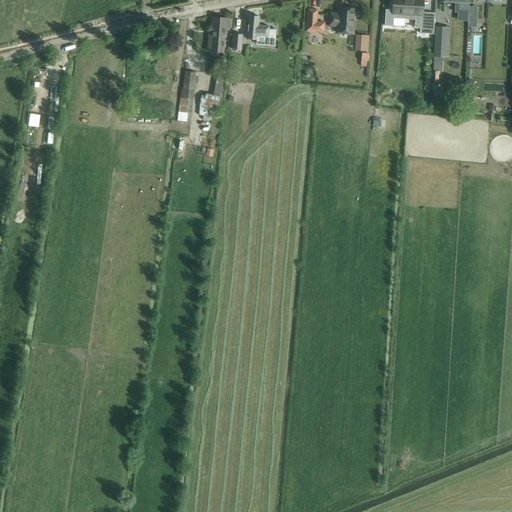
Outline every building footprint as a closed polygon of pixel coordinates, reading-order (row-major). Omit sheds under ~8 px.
[(393,0),(393,10),(386,9),(385,25),(393,26),(394,14),(421,15),(420,33),(434,34),(435,13),(423,12),(423,0),(393,0)] [(443,0),(444,0),(458,1),(458,10),(469,11),(469,6),(469,2),(469,0),(443,0)] [(479,26),(480,5),(471,5),(470,26),(479,26)] [(354,8),(339,7),(338,13),(330,13),(329,25),(336,26),(336,32),(354,34),(355,20),(353,20),(354,8)] [(319,32),(324,33),(324,22),(317,22),(317,10),(307,9),(306,31),(314,32),(314,31),(318,31),(319,32)] [(248,25),(247,39),(257,40),(257,36),(268,37),(276,38),(277,30),(269,30),(269,26),(259,25),(259,16),(249,15),(248,25)] [(210,35),(209,45),(208,48),(223,50),(225,28),(230,28),(231,18),(214,17),(212,35),(210,35)] [(443,56),(445,27),(436,27),(434,56),(443,56)] [(233,34),(232,49),(240,50),(241,50),(242,35),(233,34)] [(356,34),(356,50),(371,50),(371,34),(356,34)] [(370,53),(364,52),(362,66),(368,66),(370,53)] [(201,105),(199,114),(207,116),(209,106),(218,108),(226,60),(210,58),(207,73),(216,74),(213,95),(205,94),(205,95),(201,94),(200,105),(201,105)] [(181,88),(177,121),(190,122),(196,73),(185,72),(183,88),(181,88)]
